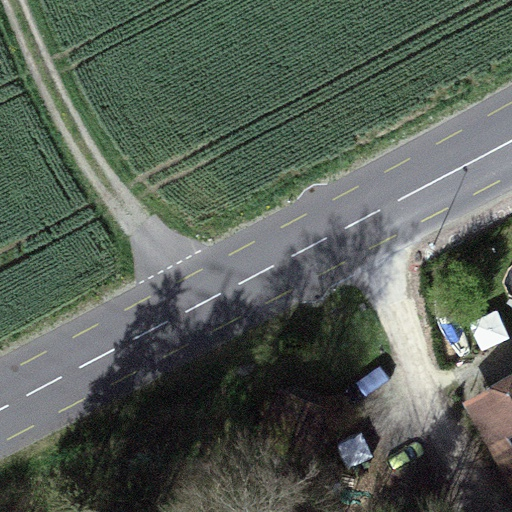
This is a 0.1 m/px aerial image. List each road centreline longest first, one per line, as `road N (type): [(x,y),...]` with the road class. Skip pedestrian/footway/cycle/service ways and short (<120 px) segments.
road 1 (primary): [(511,141),(0,405)]
road 2 (track): [(14,0),(89,164),(201,300)]
road 3 (track): [(498,511),(440,422),(370,213)]
